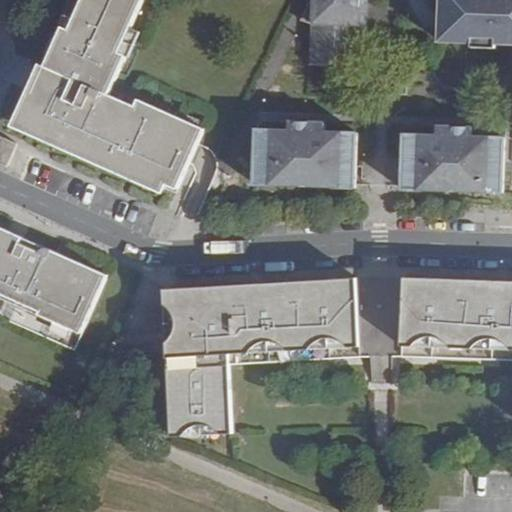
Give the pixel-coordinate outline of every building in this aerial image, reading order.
[(36,84),(19,122),(169,189),(173,181),(181,185),(195,155),(207,129),(142,101),(140,106),(114,94),(131,55),(123,52),(146,0),(87,0),(74,29),(67,26),(40,87),(36,84)] [(312,64),(359,66),(360,34),(360,0),(310,0),(299,24),(313,25),(312,64)] [(368,0),(360,0),(360,34),(367,34),(368,0)] [(511,0),(443,0),(443,22),(442,41),(475,42),(475,46),(497,47),(497,43),(511,42),(511,0)] [(359,133),(325,132),(326,123),(291,122),(290,131),(258,130),(256,185),(356,189),(359,133)] [(505,153),(506,138),(472,136),(472,129),(437,127),(436,135),(404,135),(402,190),(503,194),(505,153)] [(18,143),(1,135),(0,137),(0,136),(0,162),(8,166),(8,164),(17,145),(18,143)] [(17,145),(8,164),(40,178),(49,158),(17,145)] [(40,314),(82,333),(110,274),(49,247),(42,251),(20,242),(22,236),(0,226),(0,290),(42,309),(40,314)] [(511,281),(381,277),(166,290),(174,437),(233,434),(231,365),(378,357),(382,358),(511,363),(511,281)]
